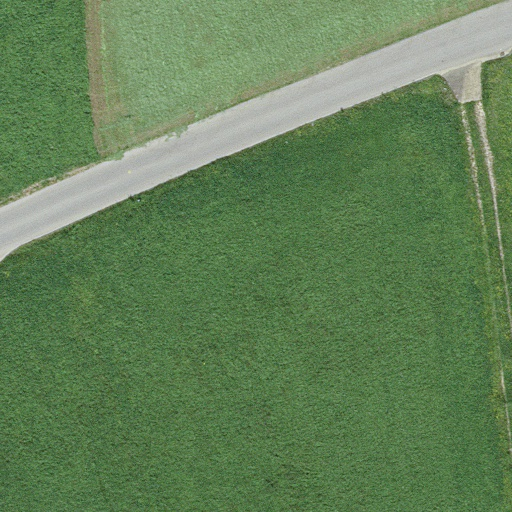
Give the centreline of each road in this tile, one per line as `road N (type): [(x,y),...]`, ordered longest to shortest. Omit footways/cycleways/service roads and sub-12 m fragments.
road 1 (unclassified): [(0,233),(112,181),(511,25)]
road 2 (track): [(511,442),(459,46)]
